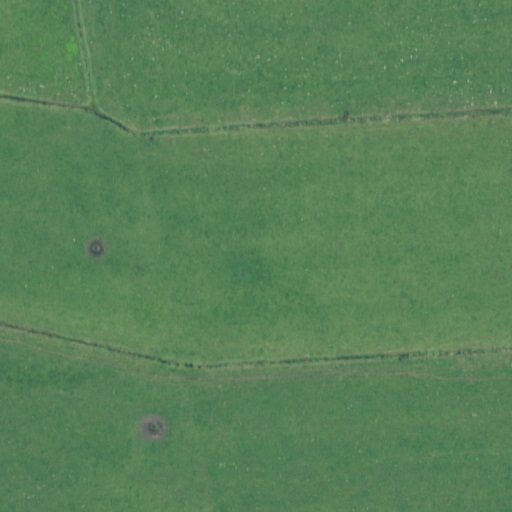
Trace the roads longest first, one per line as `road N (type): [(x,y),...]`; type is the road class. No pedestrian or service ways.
road 1 (track): [(237,511),(111,0)]
road 2 (track): [(140,117),(511,96)]
